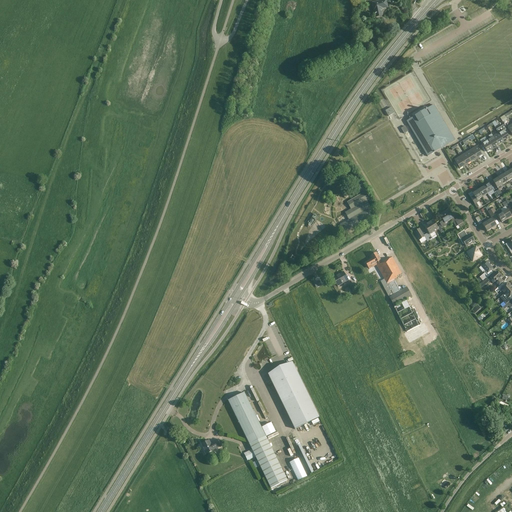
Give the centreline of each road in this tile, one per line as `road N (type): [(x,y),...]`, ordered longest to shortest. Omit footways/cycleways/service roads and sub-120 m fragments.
road 1 (primary): [(437,0),(366,85),(283,216)]
road 2 (unclassified): [(244,302),(258,303),(399,219)]
road 3 (primary): [(100,511),(177,387)]
